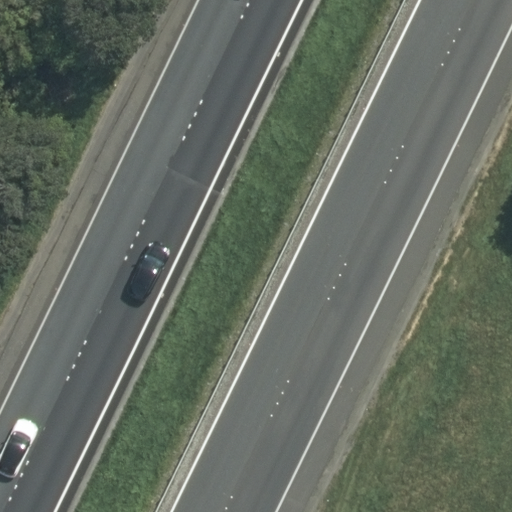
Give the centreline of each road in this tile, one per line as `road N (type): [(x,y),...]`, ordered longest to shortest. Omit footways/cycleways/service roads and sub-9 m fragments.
road 1 (motorway): [(459,0),(212,511)]
road 2 (motorway): [(7,511),(253,0)]
